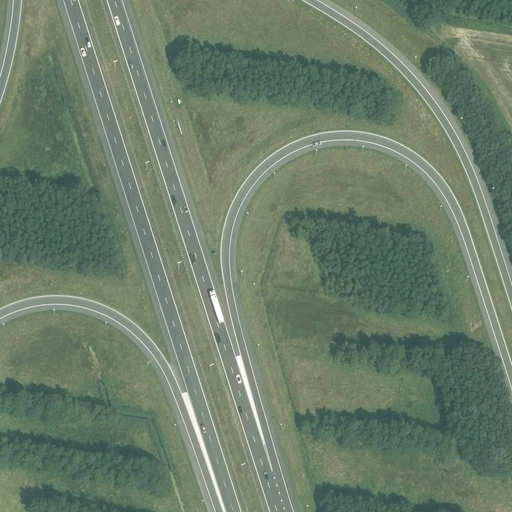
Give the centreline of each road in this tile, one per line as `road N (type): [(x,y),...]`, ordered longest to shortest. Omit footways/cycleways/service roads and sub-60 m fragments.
road 1 (motorway): [(266,477),(224,249),(245,187),(295,146),(360,137),(428,169),(468,242),(511,378)]
road 2 (motorway): [(70,0),(233,511)]
road 3 (motorway): [(266,477),(113,0)]
road 4 (motorway): [(511,298),(468,168),(433,105),(373,42),(308,0)]
road 5 (motorway): [(0,314),(33,302),(82,303),(145,340),(177,393),(218,511)]
